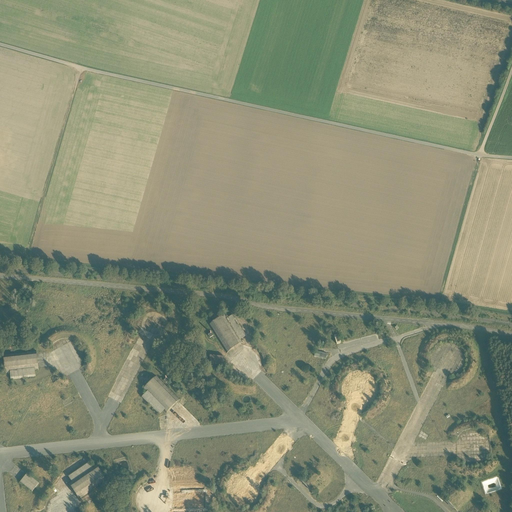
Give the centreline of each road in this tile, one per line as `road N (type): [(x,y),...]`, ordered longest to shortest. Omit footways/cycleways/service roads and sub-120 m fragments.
road 1 (track): [(511,312),(0,256)]
road 2 (track): [(478,155),(0,45)]
road 3 (track): [(25,259),(80,68)]
road 4 (track): [(478,155),(436,302)]
